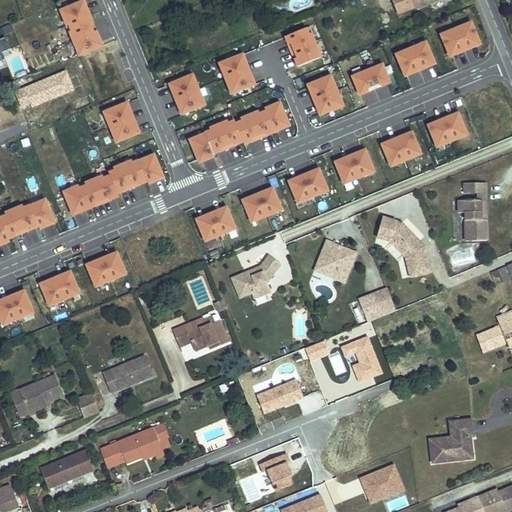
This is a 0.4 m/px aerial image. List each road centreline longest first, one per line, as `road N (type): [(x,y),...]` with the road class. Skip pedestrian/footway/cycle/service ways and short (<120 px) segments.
road 1 (unknown): [(511,139),(167,272)]
road 2 (residential): [(188,191),(510,59)]
road 3 (residential): [(85,511),(340,410)]
road 4 (residential): [(188,191),(109,0)]
road 5 (residential): [(0,269),(188,191)]
